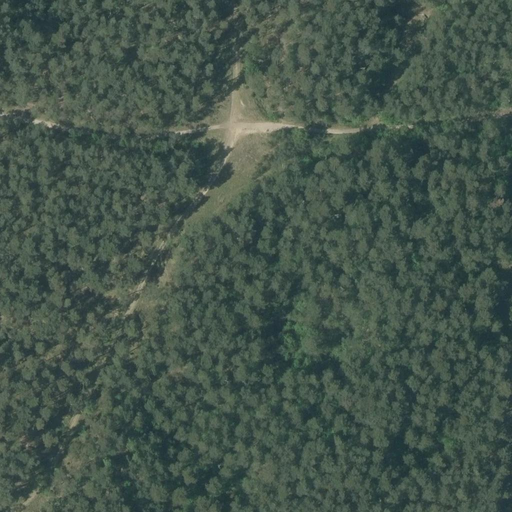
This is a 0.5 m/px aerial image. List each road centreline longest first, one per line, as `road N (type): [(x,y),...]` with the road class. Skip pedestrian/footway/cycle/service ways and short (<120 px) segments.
road 1 (track): [(8,511),(69,455),(155,270),(229,143),(239,49),(235,0)]
road 2 (unknown): [(0,110),(138,134),(235,119),(333,129),(511,112)]
